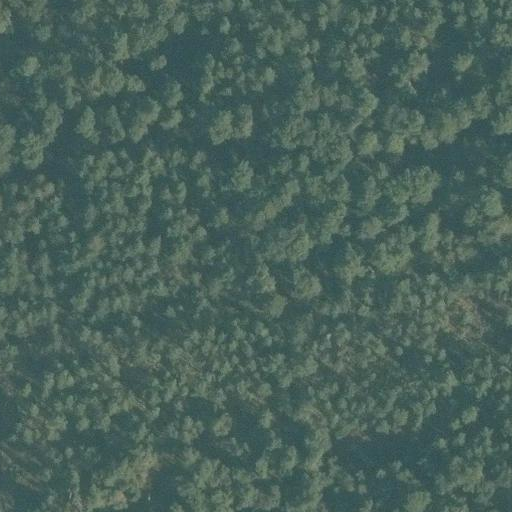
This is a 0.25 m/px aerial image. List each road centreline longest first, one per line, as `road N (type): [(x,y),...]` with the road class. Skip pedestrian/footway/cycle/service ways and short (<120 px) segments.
road 1 (track): [(206,131),(318,511)]
road 2 (track): [(206,131),(511,46)]
road 3 (track): [(0,189),(206,131)]
